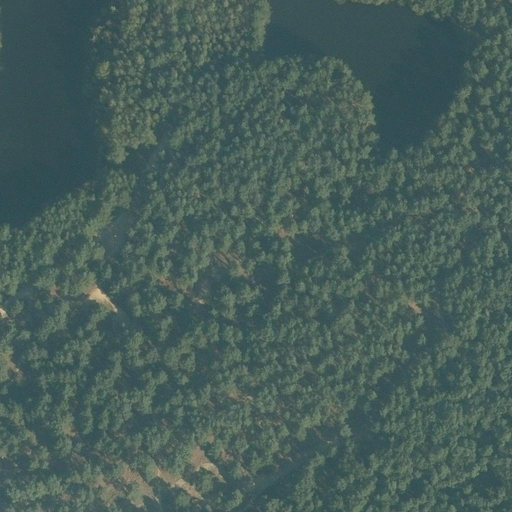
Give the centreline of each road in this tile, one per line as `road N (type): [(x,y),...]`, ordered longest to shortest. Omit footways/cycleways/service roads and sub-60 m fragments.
road 1 (track): [(374,188),(196,199),(177,190),(161,140)]
road 2 (track): [(161,140),(132,206),(0,306)]
road 3 (track): [(167,0),(171,115),(161,140)]
